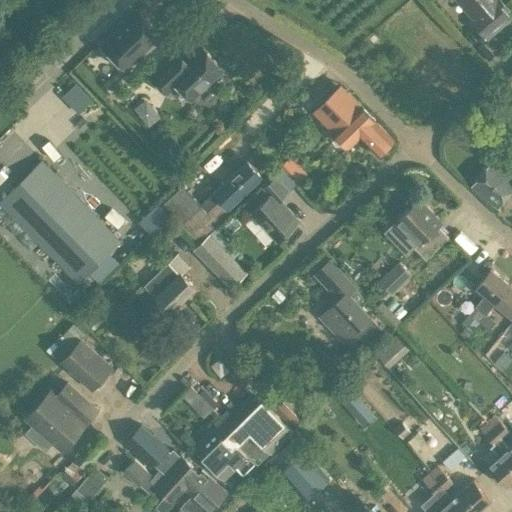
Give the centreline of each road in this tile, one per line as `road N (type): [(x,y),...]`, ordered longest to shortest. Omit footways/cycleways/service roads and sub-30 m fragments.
road 1 (residential): [(118,427),(417,144)]
road 2 (residential): [(235,0),(341,68),(417,144)]
road 3 (residential): [(417,144),(511,236)]
road 4 (residential): [(511,60),(417,144)]
